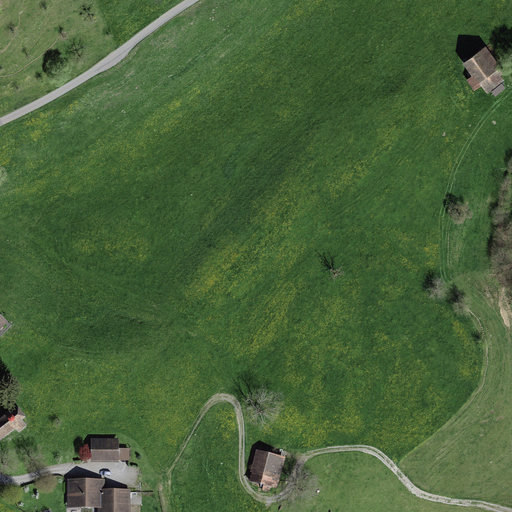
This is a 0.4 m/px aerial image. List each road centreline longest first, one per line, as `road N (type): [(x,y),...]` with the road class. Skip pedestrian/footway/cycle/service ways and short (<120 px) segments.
road 1 (track): [(123,477),(166,473),(204,405),(223,398),(239,412),(244,482),(262,498),(286,493),(308,454),(366,448),(424,496),(511,509)]
road 2 (track): [(209,401),(273,317),(311,234),(488,94)]
road 3 (unclassified): [(0,123),(88,75),(195,0)]
